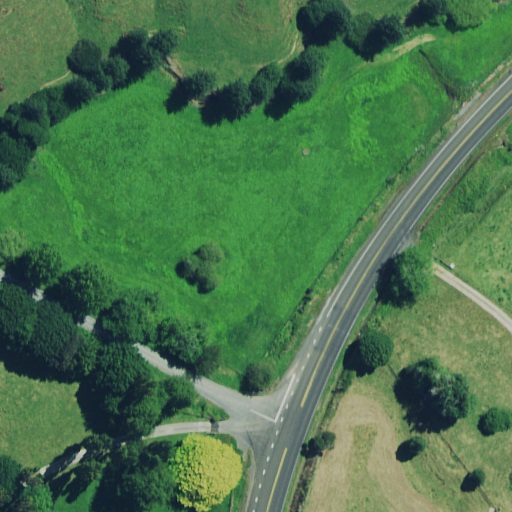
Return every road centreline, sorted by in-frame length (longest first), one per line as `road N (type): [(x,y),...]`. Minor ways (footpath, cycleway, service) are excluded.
road 1 (primary): [(511,85),(379,248),(345,303),(291,428)]
road 2 (unclassified): [(291,428),(237,407),(0,270)]
